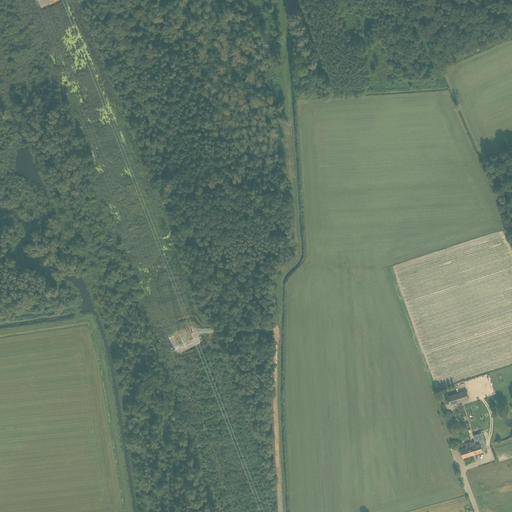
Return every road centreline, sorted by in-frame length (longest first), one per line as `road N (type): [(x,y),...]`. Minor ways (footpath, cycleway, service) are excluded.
road 1 (track): [(282,511),(281,275),(298,254),(283,0)]
road 2 (track): [(129,511),(91,318),(0,332)]
